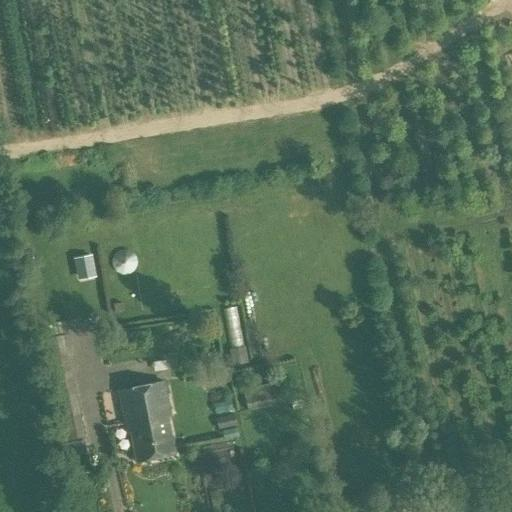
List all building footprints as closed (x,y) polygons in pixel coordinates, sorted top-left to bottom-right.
[(91,255),(73,258),(78,281),(95,277),(91,255)] [(241,304),(230,306),(233,337),(245,336),(241,304)] [(60,442),(84,437),(62,335),(38,340),(60,442)] [(245,347),(229,350),(232,366),(248,363),(245,347)] [(174,456),(168,419),(170,419),(163,384),(119,392),(127,436),(131,435),(136,462),(174,456)] [(271,384),(243,389),(246,411),(275,407),(271,384)] [(218,430),(236,426),(234,414),(215,419),(218,430)] [(61,458),(86,454),(84,441),(59,446),(61,458)]
